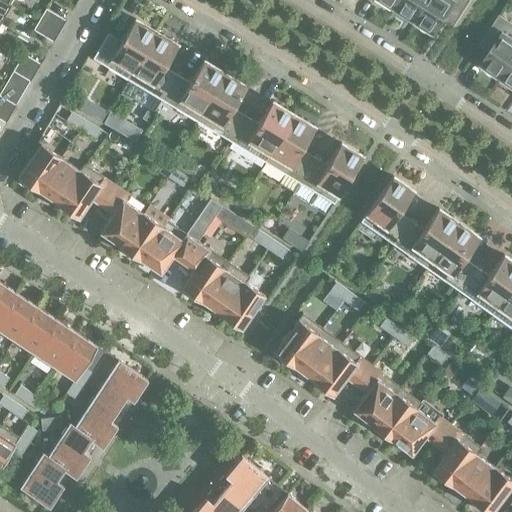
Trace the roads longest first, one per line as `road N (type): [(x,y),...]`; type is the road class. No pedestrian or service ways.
road 1 (residential): [(408,511),(265,397),(0,225)]
road 2 (residential): [(187,0),(511,205)]
road 3 (residential): [(511,138),(299,0)]
road 4 (residential): [(0,151),(88,0)]
